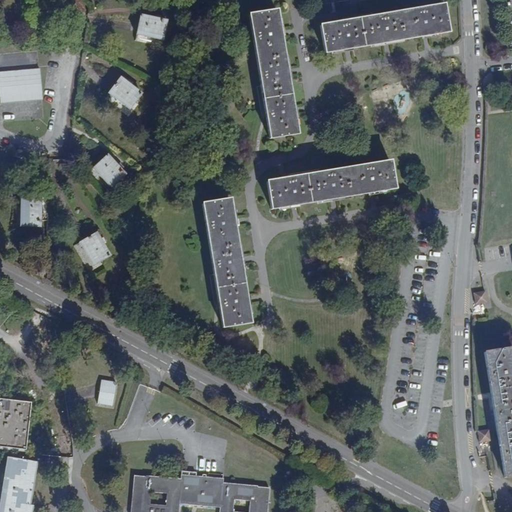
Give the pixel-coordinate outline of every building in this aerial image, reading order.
[(443,6),(320,26),(324,53),(447,32),(443,6)] [(275,11),(249,16),(269,138),(295,134),(275,11)] [(165,21),(141,15),(137,34),(162,39),(165,21)] [(38,69),(0,72),(0,92),(1,103),(40,99),(38,69)] [(140,94),(120,77),(107,93),(128,109),(140,94)] [(124,174),(107,156),(92,169),(110,188),(124,174)] [(389,162),(266,182),(270,209),(394,189),(389,162)] [(39,201),(20,200),(20,226),(39,227),(39,201)] [(228,200),(202,204),(222,327),(248,323),(228,200)] [(95,233),(79,243),(92,265),(108,256),(95,233)] [(486,293),(476,293),(476,303),(487,303),(486,293)] [(511,356),(511,349),(484,353),(504,477),(511,476),(511,356)] [(116,384),(102,382),(98,403),(112,405),(116,384)] [(0,448),(28,451),(33,404),(0,400),(0,448)] [(490,429),(478,431),(480,443),(492,441),(490,429)] [(35,463),(7,458),(0,503),(0,511),(31,511),(33,506),(28,505),(35,463)] [(267,511),(270,488),(258,487),(258,486),(223,483),(224,479),(181,475),(180,479),(146,476),(146,477),(134,476),(131,511),(178,511),(179,504),(220,507),(219,511),(267,511)]
